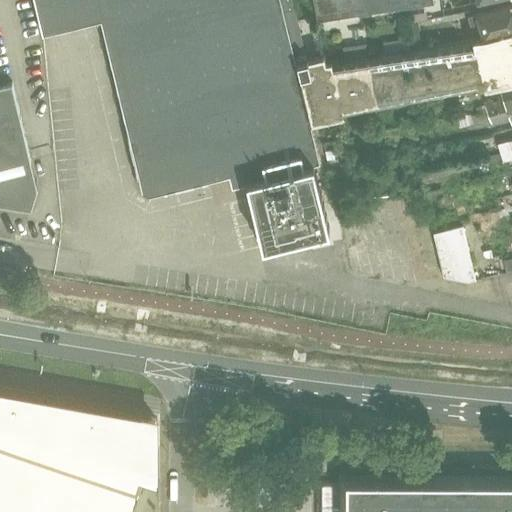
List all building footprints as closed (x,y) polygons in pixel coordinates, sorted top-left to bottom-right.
[(296,50),(305,48),(293,0),(35,0),(43,30),(44,30),(45,32),(97,20),(137,185),(155,197),(231,178),(233,184),(248,180),(314,163),(320,162),(318,154),(311,120),(296,61),(298,60),(296,50)] [(315,0),(319,20),(435,2),(434,0),(315,0)] [(511,2),(511,3),(465,16),(471,37),(483,34),(483,36),(511,27),(511,2)] [(511,27),(483,36),(380,53),(326,61),(324,55),(309,59),(307,50),(306,50),(305,48),(296,50),(298,60),(296,61),(311,120),(335,115),(472,89),(486,85),(511,80),(511,27)] [(0,202),(31,208),(38,187),(31,160),(13,81),(0,83),(0,202)] [(485,101),(485,103),(487,108),(483,109),(485,114),(511,106),(511,87),(504,90),(506,98),(493,103),(492,99),(485,101)] [(511,106),(485,114),(478,114),(462,113),(455,114),(457,121),(465,124),(474,123),(488,123),(492,121),(511,114),(511,106)] [(511,137),(498,142),(501,150),(511,146),(511,137)] [(511,146),(501,150),(501,152),(487,156),(490,164),(503,160),(503,158),(511,155),(511,146)] [(358,177),(355,159),(340,162),(344,180),(358,177)] [(329,227),(314,163),(248,180),(259,223),(255,228),(257,237),(263,240),(264,243),(295,236),(298,247),(311,244),(308,232),(329,227)] [(372,194),(375,202),(388,199),(386,191),(372,194)] [(476,279),(471,260),(462,225),(433,231),(444,274),(443,275),(444,276),(469,281),(470,281),(470,280),(476,279)] [(159,483),(160,479),(156,477),(156,417),(0,389),(0,511),(131,511),(143,477),(159,483)] [(342,465),(342,471),(340,471),(339,511),(511,511),(511,465),(477,465),(477,474),(416,474),(416,465),(342,465)]
